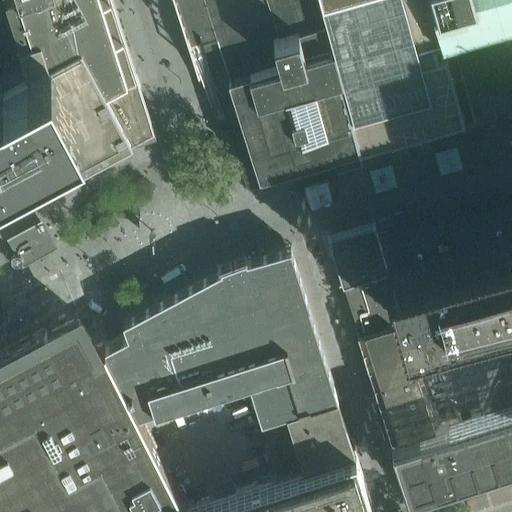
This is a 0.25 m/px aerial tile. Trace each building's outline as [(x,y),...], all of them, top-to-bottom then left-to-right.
[(6,0),(26,61),(0,74),(0,206),(10,201),(10,200),(24,193),(25,194),(39,186),(38,185),(52,178),(53,179),(67,172),(66,170),(80,162),(81,164),(95,156),(152,125),(140,85),(141,85),(114,0),(6,0)] [(281,165),(362,142),(323,0),(179,0),(208,90),(217,86),(236,148),(240,147),(245,165),(242,167),(245,175),(281,165)] [(323,0),(362,142),(463,113),(459,99),(442,37),(431,0),(323,0)] [(511,0),(431,0),(442,37),(499,21),(511,17),(511,0)] [(458,145),(434,151),(441,174),(464,168),(458,145)] [(392,163),(369,169),(376,192),(399,186),(392,163)] [(328,180),(305,186),(311,210),(334,203),(328,180)] [(511,181),(510,182),(472,193),(428,205),(374,220),(375,222),(383,251),(390,276),(400,311),(401,316),(410,347),(415,346),(417,348),(428,345),(429,342),(511,318),(511,181)] [(383,251),(375,222),(329,234),(336,254),(359,329),(392,319),(401,316),(400,311),(390,276),(383,251)] [(11,243),(16,252),(16,253),(15,253),(13,254),(12,255),(12,256),(11,258),(11,259),(12,261),(12,262),(13,263),(14,264),(15,265),(16,265),(18,265),(20,264),(21,264),(22,262),(23,262),(23,261),(24,260),(41,250),(43,249),(44,248),(45,246),(46,244),(47,243),(47,241),(47,239),(46,237),(45,236),(44,234),(43,233),(42,232),(40,231),(38,230),(37,230),(35,230),(33,231),(31,231),(11,243)] [(218,266),(146,304),(127,316),(123,319),(126,325),(128,332),(105,343),(108,347),(139,411),(147,408),(248,377),(261,418),(338,394),(327,358),(290,244),(240,260),(227,264),(218,266)] [(0,511),(169,511),(186,503),(139,411),(108,347),(105,343),(88,311),(70,321),(48,332),(0,357),(0,511)] [(398,337),(392,319),(359,329),(357,330),(363,348),(398,337)] [(404,355),(398,337),(363,348),(368,366),(404,355)] [(409,372),(405,359),(404,355),(368,366),(374,384),(409,372)] [(417,369),(409,372),(374,384),(380,402),(423,388),(417,369)] [(511,455),(511,376),(498,381),(483,410),(435,425),(394,438),(410,488),(511,455)] [(429,406),(423,388),(380,402),(385,420),(429,406)] [(324,511),(344,505),(371,496),(356,449),(338,394),(261,418),(279,474),(235,488),(186,503),(169,511),(324,511)] [(435,425),(429,406),(385,420),(391,438),(394,437),(394,438),(435,425)]
